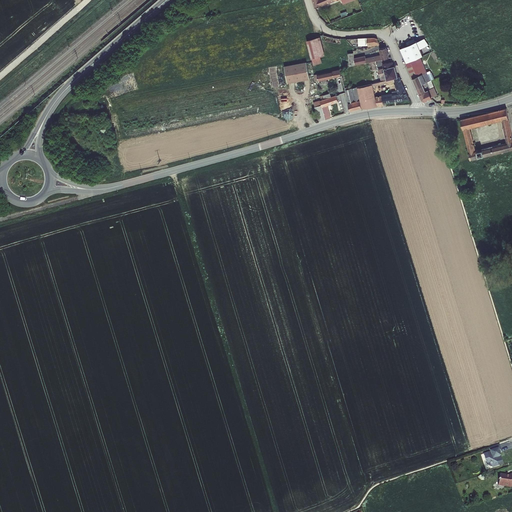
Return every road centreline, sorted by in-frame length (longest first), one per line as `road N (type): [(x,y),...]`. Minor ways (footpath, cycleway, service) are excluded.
road 1 (tertiary): [(420,111),(359,115),(94,189)]
road 2 (residential): [(420,111),(388,39),(329,31),(307,0)]
road 3 (secondary): [(45,117),(69,85),(167,0)]
